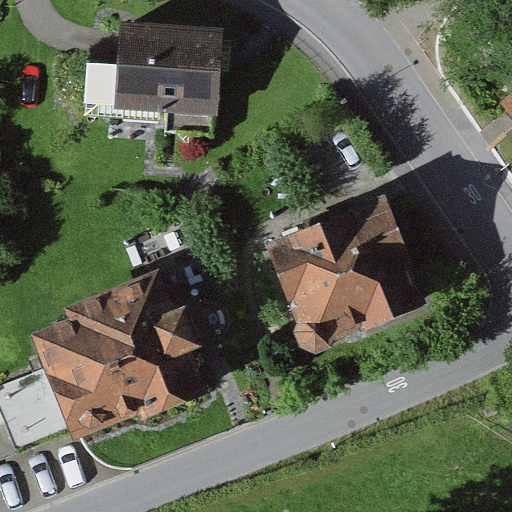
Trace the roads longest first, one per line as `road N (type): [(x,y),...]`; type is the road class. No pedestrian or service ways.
road 1 (residential): [(80,511),(511,337)]
road 2 (residential): [(313,0),(353,36),(511,265)]
